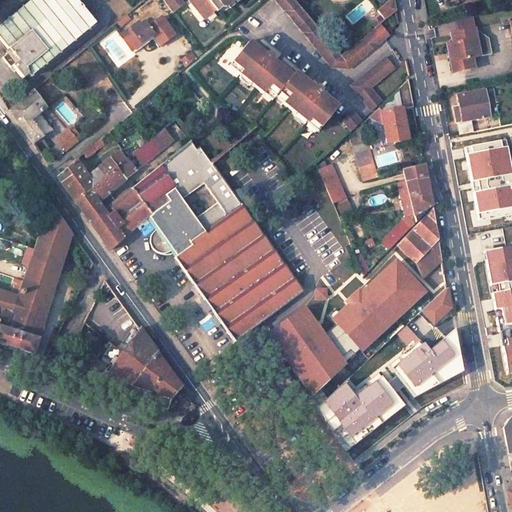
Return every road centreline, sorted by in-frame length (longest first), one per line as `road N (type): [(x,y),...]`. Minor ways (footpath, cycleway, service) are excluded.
road 1 (residential): [(406,0),(484,402)]
road 2 (primary): [(103,260),(236,447)]
road 3 (residential): [(328,511),(422,437),(484,402)]
road 4 (primary): [(0,119),(103,260)]
road 5 (residential): [(117,415),(249,467)]
road 6 (residential): [(103,260),(40,383)]
road 7 (residential): [(236,447),(149,417),(117,415)]
